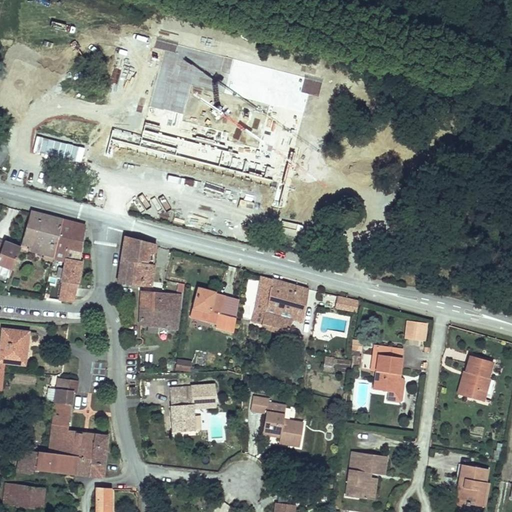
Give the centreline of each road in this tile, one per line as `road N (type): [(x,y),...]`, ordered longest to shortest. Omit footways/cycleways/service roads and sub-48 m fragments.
road 1 (tertiary): [(109,219),(444,309)]
road 2 (residential): [(444,309),(417,488)]
road 3 (residential): [(108,307),(120,338),(120,403),(139,471)]
